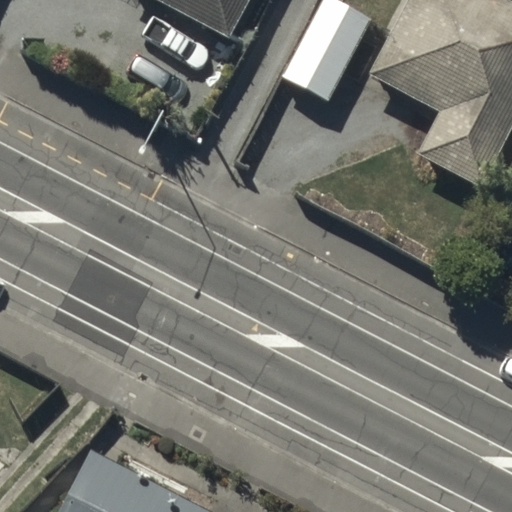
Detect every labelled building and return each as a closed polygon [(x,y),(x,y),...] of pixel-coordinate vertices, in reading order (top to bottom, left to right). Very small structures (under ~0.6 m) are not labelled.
[(242,0),(157,0),(224,35),(242,0)] [(364,17),(330,0),(318,0),(280,74),(323,96),(364,17)] [(511,118),(511,1),(509,0),(401,0),(365,71),(437,108),(415,151),(478,183),(511,118)] [(511,171),(493,207),(511,217),(511,171)] [(87,448),(53,511),(146,511),(160,486),(87,448)] [(208,511),(160,486),(146,511),(208,511)]
